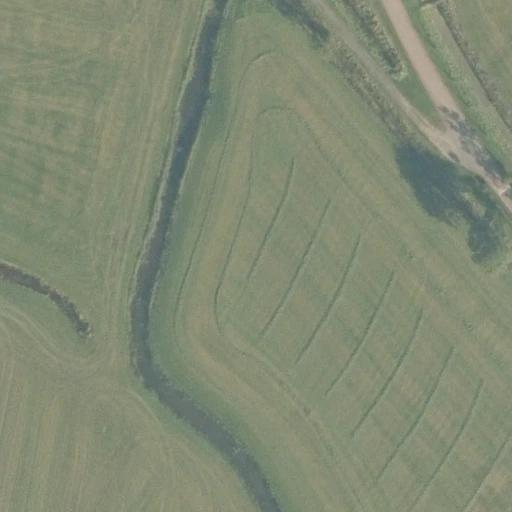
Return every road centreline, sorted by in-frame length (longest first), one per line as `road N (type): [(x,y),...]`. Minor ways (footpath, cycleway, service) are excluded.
road 1 (tertiary): [(511,201),(465,149),(395,0)]
road 2 (track): [(465,149),(427,136),(313,0)]
